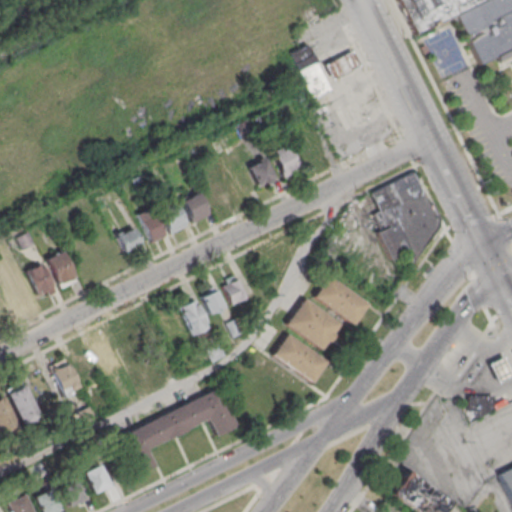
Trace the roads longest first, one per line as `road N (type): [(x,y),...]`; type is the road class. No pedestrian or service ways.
road 1 (residential): [(428,144),(0,358)]
road 2 (tertiary): [(486,243),(360,0)]
road 3 (tertiary): [(486,243),(457,261),(331,425)]
road 4 (residential): [(331,425),(221,465),(126,511)]
road 5 (tertiary): [(400,396),(457,312),(511,271)]
road 6 (tertiary): [(328,511),(400,396)]
